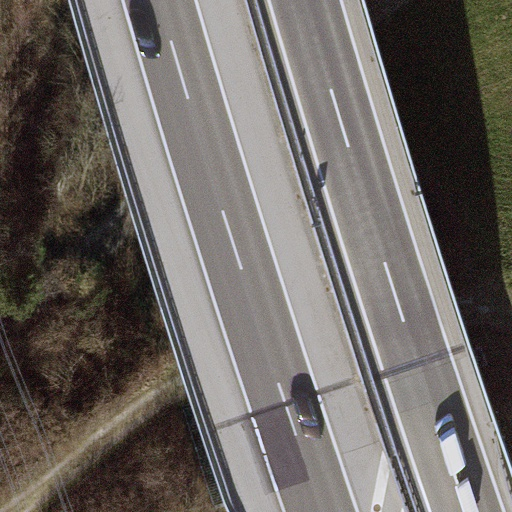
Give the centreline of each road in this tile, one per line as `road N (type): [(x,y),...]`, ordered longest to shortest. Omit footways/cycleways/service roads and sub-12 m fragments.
road 1 (trunk): [(162,0),(325,511)]
road 2 (trunk): [(470,511),(308,0)]
road 3 (track): [(0,320),(390,0)]
road 4 (track): [(511,319),(440,321),(177,389)]
road 5 (track): [(177,389),(10,511)]
